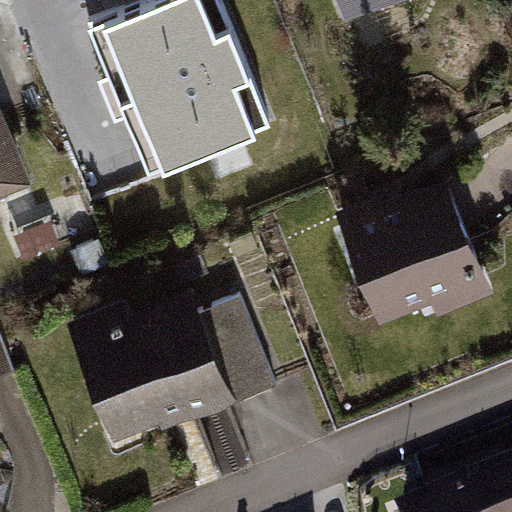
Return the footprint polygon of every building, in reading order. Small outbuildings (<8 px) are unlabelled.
[(138,0),(94,18),(127,98),(156,168),(276,119),(227,0),(138,0)] [(341,0),(348,15),(389,0),(341,0)] [(0,189),(34,175),(0,94),(0,189)] [(451,171),(342,218),(386,321),(439,298),(444,310),(500,285),(451,171)] [(129,295),(72,319),(121,437),(162,420),(166,429),(241,398),(203,308),(194,286),(135,311),(129,295)] [(242,292),(203,308),(241,398),(280,381),(242,292)] [(0,376),(17,370),(0,327),(0,376)] [(419,484),(426,501),(509,468),(503,451),(419,484)] [(0,481),(8,478),(0,456),(0,481)] [(426,501),(399,511),(511,511),(511,466),(509,468),(426,501)]
